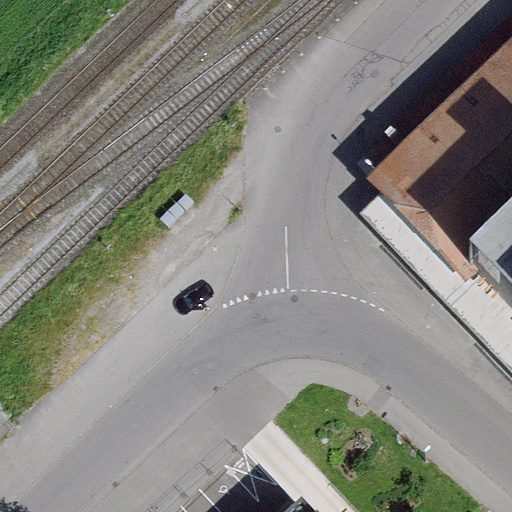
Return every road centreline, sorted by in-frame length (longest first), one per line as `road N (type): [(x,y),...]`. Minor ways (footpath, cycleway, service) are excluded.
road 1 (residential): [(24,511),(220,307),(286,287)]
road 2 (residential): [(286,287),(284,227),(325,109),(449,0)]
road 3 (residential): [(286,287),(380,307),(511,448)]
